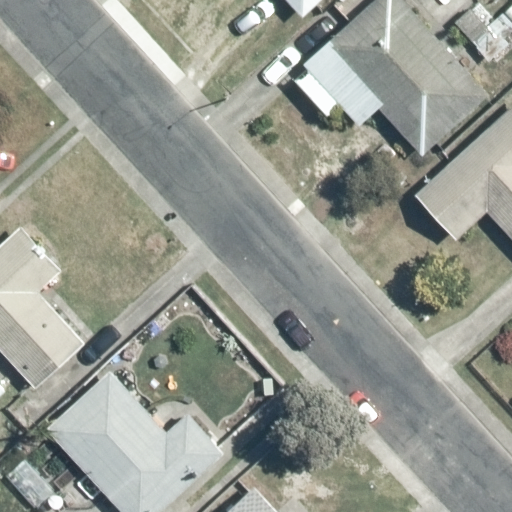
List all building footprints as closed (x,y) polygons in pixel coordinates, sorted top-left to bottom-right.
[(285,0),(303,19),(322,0),(285,0)] [(402,0),(374,0),(302,64),(359,127),(379,109),(422,156),(489,96),(402,0)] [(511,103),(412,195),(455,242),(489,212),(511,236),(511,103)] [(20,225),(0,243),(0,352),(34,389),(83,344),(36,293),(62,269),(20,225)] [(110,370),(44,430),(118,511),(161,511),(225,455),(188,414),(166,433),(110,370)] [(275,511),(254,488),(227,511),(275,511)]
